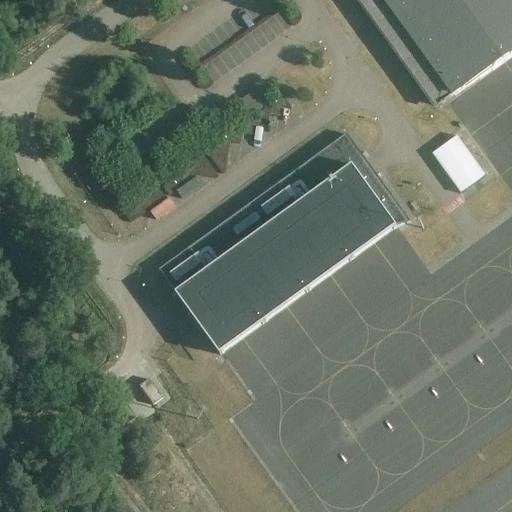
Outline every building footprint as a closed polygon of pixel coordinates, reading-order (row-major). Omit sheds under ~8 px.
[(511,0),(357,0),(435,107),(452,95),(454,97),(511,55),(511,0)] [(269,105),(259,90),(239,104),(251,119),(269,105)] [(220,229),(160,272),(180,300),(189,312),(221,357),(398,229),(411,224),(412,223),(387,189),(375,197),(365,183),(354,169),(366,161),(348,136),(230,221),(220,229)] [(162,400),(148,381),(139,388),(153,407),(162,400)] [(136,419),(120,396),(111,403),(127,426),(136,419)]
